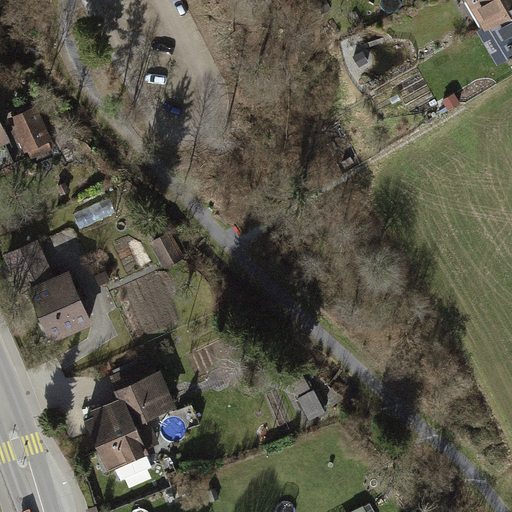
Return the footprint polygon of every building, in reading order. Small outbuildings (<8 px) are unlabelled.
[(511,0),(468,0),(484,27),(493,22),(510,53),(511,51),(511,0)] [(54,144),(36,104),(1,121),(8,137),(19,160),(54,144)] [(1,121),(0,119),(0,141),(8,137),(1,121)] [(171,233),(153,242),(166,266),(184,256),(171,233)] [(95,323),(69,265),(54,272),(39,238),(2,254),(24,303),(35,298),(54,341),(95,323)] [(83,409),(107,467),(148,450),(136,421),(176,405),(159,365),(110,386),(114,396),(83,409)] [(298,400),(308,421),(326,413),(315,391),(298,400)]
